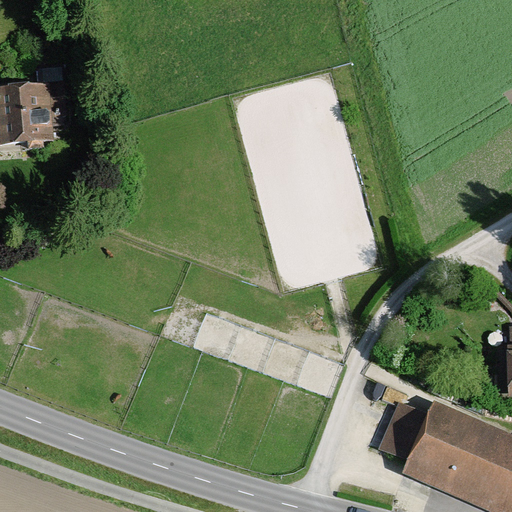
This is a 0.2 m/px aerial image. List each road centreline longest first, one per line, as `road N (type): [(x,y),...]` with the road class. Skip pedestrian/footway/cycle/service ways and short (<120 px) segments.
road 1 (track): [(303,510),(365,339),(411,282),(511,222)]
road 2 (primary): [(310,511),(0,409)]
